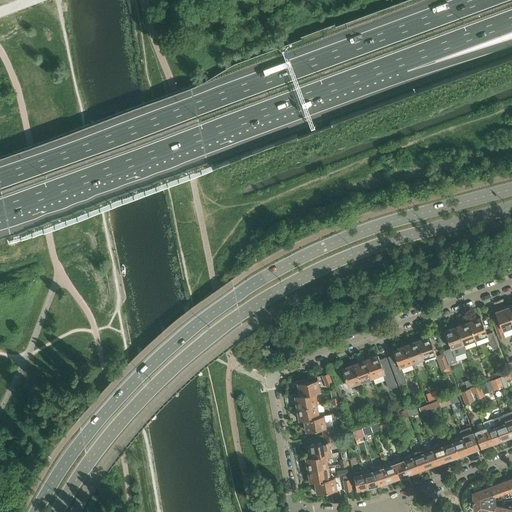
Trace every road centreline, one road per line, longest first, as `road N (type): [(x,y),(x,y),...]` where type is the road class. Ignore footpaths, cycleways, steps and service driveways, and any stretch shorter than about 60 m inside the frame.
road 1 (secondary): [(511,187),(344,236),(203,316),(123,387),(35,511)]
road 2 (secondary): [(57,511),(140,399),(242,313),(348,255),(511,209)]
road 3 (motorway): [(486,0),(0,179)]
road 4 (motorway): [(0,211),(403,61)]
road 5 (residential): [(292,511),(273,376),(511,282)]
road 6 (residential): [(511,457),(383,509)]
